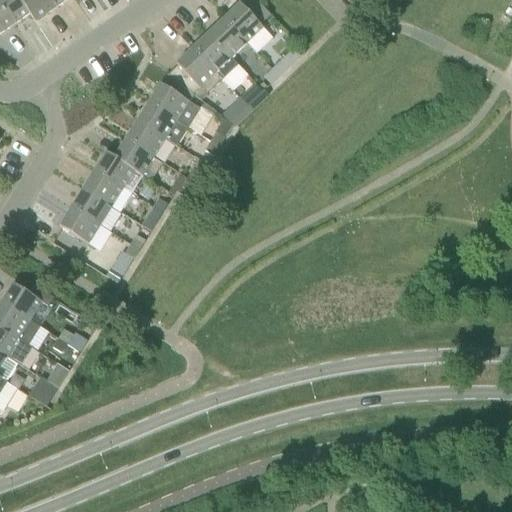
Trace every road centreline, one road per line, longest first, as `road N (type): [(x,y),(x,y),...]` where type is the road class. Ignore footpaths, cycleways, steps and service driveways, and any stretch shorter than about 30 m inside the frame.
road 1 (tertiary): [(511,356),(400,359),(291,378),(192,408),(0,489)]
road 2 (tertiary): [(45,511),(204,444),(302,414),(440,393),(511,394)]
road 3 (residential): [(35,83),(55,124),(53,146),(0,226)]
road 4 (residential): [(157,0),(35,83)]
